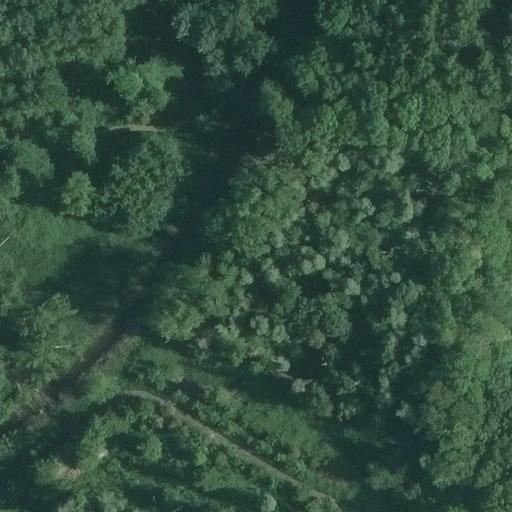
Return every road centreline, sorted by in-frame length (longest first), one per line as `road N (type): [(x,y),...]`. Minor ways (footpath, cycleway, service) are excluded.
road 1 (unknown): [(0,442),(50,411),(139,323),(323,0)]
road 2 (track): [(74,0),(69,28),(13,123),(0,128)]
